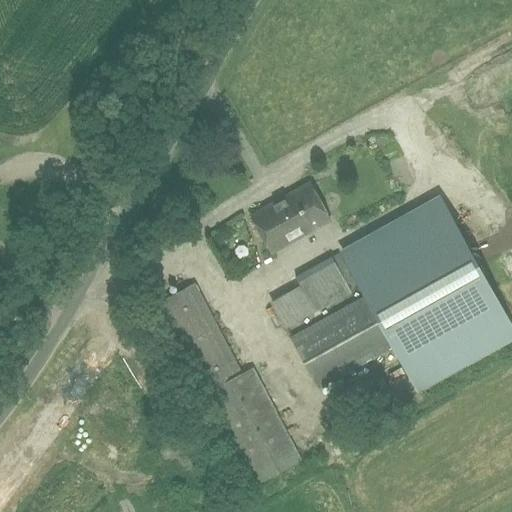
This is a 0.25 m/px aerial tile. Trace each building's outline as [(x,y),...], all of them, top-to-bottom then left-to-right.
[(271,253),(330,221),(310,184),(251,216),(271,253)] [(341,250),(366,297),(291,338),(319,388),(394,346),(420,393),(511,340),(511,324),(440,195),(341,250)] [(287,328),(352,293),(348,286),(354,282),(339,253),(332,256),(333,259),(297,278),(303,288),(274,303),(287,328)] [(0,295),(1,296),(11,285),(10,284),(14,279),(0,265),(0,295)] [(242,375),(195,285),(160,303),(208,393),(257,486),(302,463),(253,370),(242,375)]
